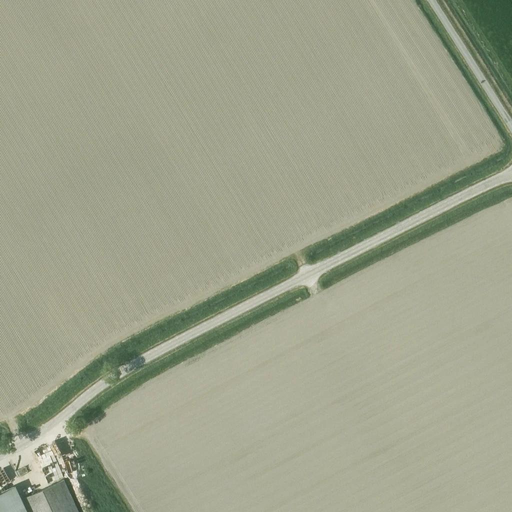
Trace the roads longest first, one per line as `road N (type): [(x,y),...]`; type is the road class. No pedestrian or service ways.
road 1 (unclassified): [(0,455),(140,359),(511,173)]
road 2 (unclassified): [(429,0),(511,128)]
